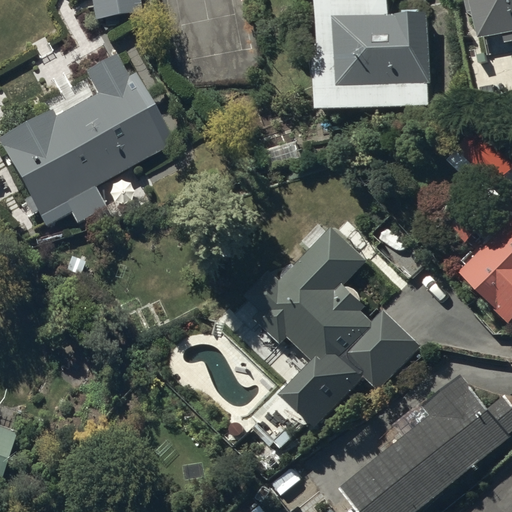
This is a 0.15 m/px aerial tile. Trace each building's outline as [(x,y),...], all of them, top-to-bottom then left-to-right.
[(141,0),(92,0),(96,21),(144,12),(141,0)] [(393,0),(323,0),(324,59),(320,59),(321,109),(433,106),(432,83),(436,83),(432,12),(425,13),(425,10),(406,10),(406,14),(394,14),(393,0)] [(511,0),(470,0),(472,12),(478,15),(482,38),(507,33),(508,42),(511,40),(511,0)] [(100,95),(56,118),(52,111),(1,140),(47,228),(73,214),(78,225),(108,208),(97,188),(174,144),(136,73),(128,77),(117,55),(87,71),(100,95)] [(115,183),(110,190),(112,201),(121,206),(130,203),(134,195),(132,186),(125,180),(115,183)] [(467,211),(453,225),(470,243),(484,229),(467,211)] [(503,235),(464,272),(501,307),(498,310),(511,322),(511,217),(498,229),(503,235)] [(287,393),(320,426),(368,376),(381,389),(423,347),(387,311),(376,322),(365,311),(369,306),(347,285),(370,261),(368,259),(375,251),(365,241),(358,248),(336,226),(330,233),(320,223),(301,242),(312,252),(284,280),(275,271),(250,296),(265,310),(257,318),(284,344),(291,336),(318,362),(287,393)] [(388,453),(346,487),(366,511),(422,511),(511,438),(511,400),(508,395),(491,409),(464,375),(432,401),(430,398),(405,419),(409,424),(382,447),(388,453)] [(272,412),(255,426),(272,447),(279,441),(284,448),(295,439),(272,412)] [(0,480),(17,433),(0,427),(0,480)] [(173,440),(143,471),(184,510),(213,479),(173,440)]
